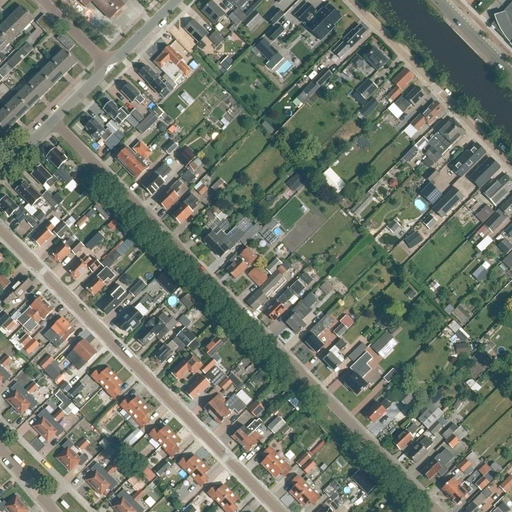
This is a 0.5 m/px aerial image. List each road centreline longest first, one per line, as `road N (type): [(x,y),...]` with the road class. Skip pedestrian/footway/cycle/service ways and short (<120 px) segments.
road 1 (residential): [(437,511),(51,122)]
road 2 (residential): [(279,511),(0,229)]
road 3 (residential): [(511,171),(343,0)]
